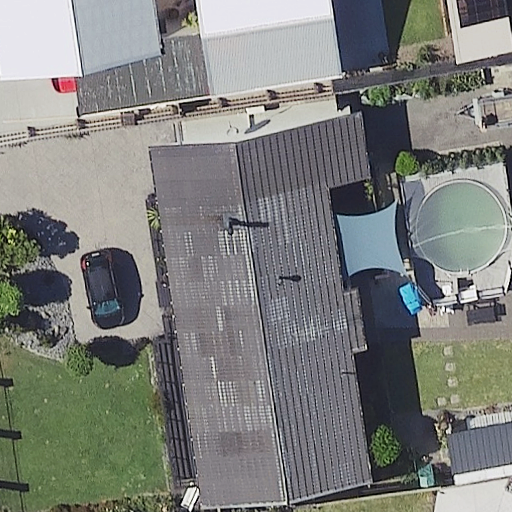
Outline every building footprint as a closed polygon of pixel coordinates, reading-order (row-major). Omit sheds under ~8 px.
[(138,23),(134,0),(0,0),(0,47),(58,39),(65,92),(320,56),(312,0),(177,0),(179,17),(138,23)] [(357,158),(349,99),(134,129),(184,480),(349,457),(308,165),(357,158)] [(505,282),(491,163),(395,175),(410,293),(505,282)] [(430,411),(436,479),(438,511),(500,511),(497,473),(511,471),(511,418),(511,404),(430,411)] [(354,511),(352,490),(270,500),(271,511),(354,511)]
